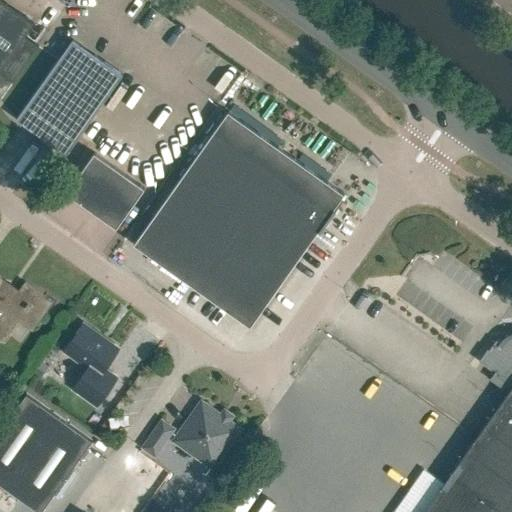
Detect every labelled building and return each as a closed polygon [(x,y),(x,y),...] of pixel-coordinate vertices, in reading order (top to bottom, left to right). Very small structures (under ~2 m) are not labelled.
[(0,0),(0,74),(13,83),(38,47),(23,37),(33,23),(0,0)] [(67,154),(123,75),(73,39),(16,119),(67,154)] [(333,208),(343,193),(228,111),(134,243),(250,325),(333,208)] [(145,188),(94,152),(66,192),(116,228),(145,188)] [(36,326),(53,300),(25,281),(20,289),(0,275),(0,340),(2,342),(19,315),(36,326)] [(119,349),(83,323),(64,350),(88,367),(73,387),(89,398),(98,405),(103,397),(117,378),(105,369),(119,349)] [(511,337),(509,339),(504,343),(502,346),(495,341),(481,361),(497,373),(492,380),(509,393),(503,401),(511,407),(511,337)] [(41,362),(34,372),(41,377),(47,367),(41,362)] [(40,511),(92,440),(26,393),(0,429),(0,483),(40,511)] [(511,511),(511,407),(503,401),(443,485),(423,471),(393,511),(511,511)] [(239,429),(202,402),(175,440),(212,466),(239,429)] [(173,428),(162,420),(143,446),(155,454),(173,428)]
